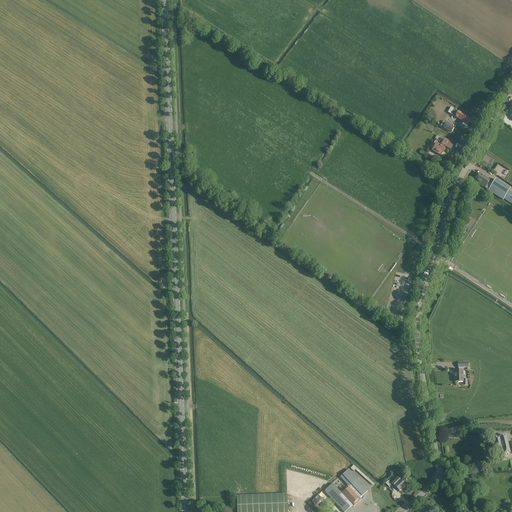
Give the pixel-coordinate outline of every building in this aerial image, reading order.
[(455,117),(467,124),(470,119),(458,111),(454,109),(451,115),(455,117)] [(454,128),(446,122),(443,127),(451,133),(454,128)] [(432,151),(441,156),(445,149),(443,149),(444,147),(450,150),(453,145),(445,140),(443,142),(440,140),(440,141),(437,139),(436,142),(435,142),(432,147),(434,148),(432,151)] [(481,186),(485,188),(488,183),(490,180),(480,173),(475,180),(481,185),(481,186)] [(504,199),(511,204),(511,192),(510,191),(511,189),(496,179),(488,191),(503,200),(504,199)] [(463,382),(463,386),(467,386),(467,380),(463,380),(463,368),(468,368),(468,363),(458,363),(458,368),(458,371),(454,371),(455,382),(463,382)] [(493,439),(497,456),(510,453),(506,436),(493,439)] [(355,470),(373,486),(374,484),(353,465),(351,468),(354,471),(355,470)] [(333,501),(343,511),(345,511),(368,491),(357,479),(348,470),(340,477),(347,485),(340,492),(333,484),(324,491),(333,501)] [(405,485),(398,478),(392,483),(399,491),(405,485)] [(384,482),(389,488),(392,485),(386,479),(384,482)] [(237,495),(237,511),(287,511),(287,503),(287,494),(283,494),(237,495)] [(318,497),(312,502),(314,505),(320,500),(318,497)]
